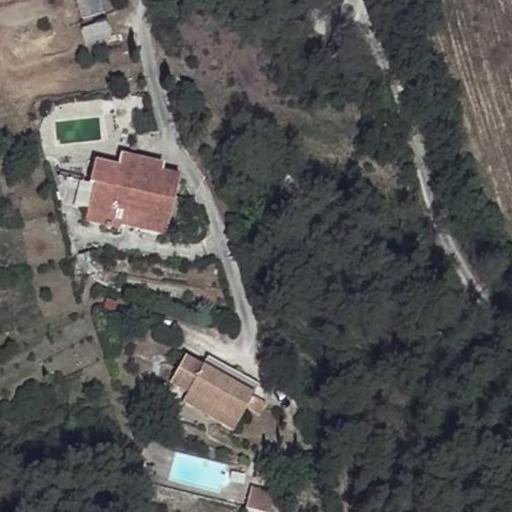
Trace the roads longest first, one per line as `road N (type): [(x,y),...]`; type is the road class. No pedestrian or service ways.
road 1 (track): [(174,330),(231,355),(255,353),(204,189),(167,119),(155,48),(161,5),(169,0)]
road 2 (track): [(354,4),(388,56),(450,239),(511,337)]
road 3 (track): [(234,0),(323,16),(342,14),(353,0)]
